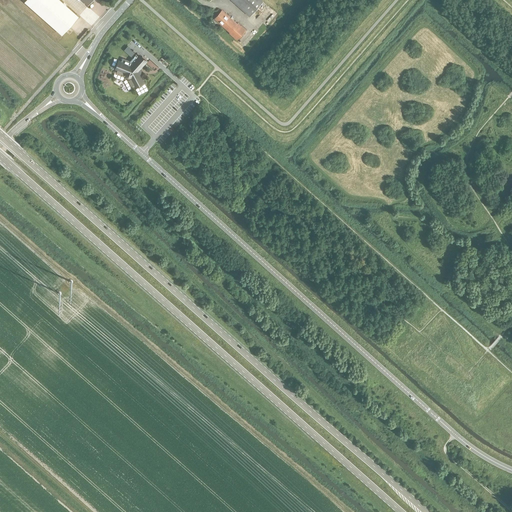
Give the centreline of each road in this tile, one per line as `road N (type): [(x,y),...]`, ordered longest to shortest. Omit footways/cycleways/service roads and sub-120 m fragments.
road 1 (primary): [(426,511),(0,135)]
road 2 (tertiary): [(511,469),(454,434),(96,112)]
road 3 (primary): [(0,155),(402,511)]
